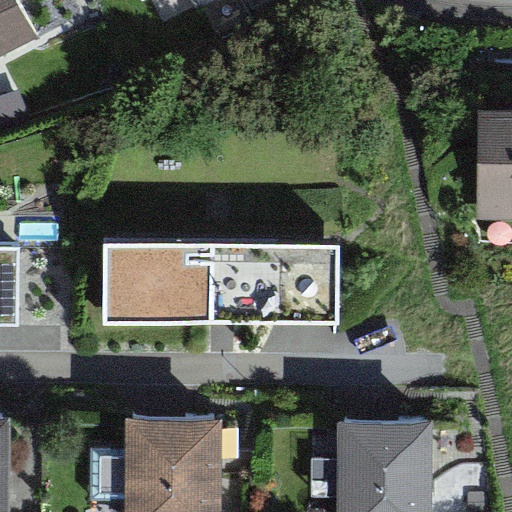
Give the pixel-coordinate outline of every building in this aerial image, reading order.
[(34,0),(0,0),(0,55),(50,28),(34,0)] [(135,0),(143,17),(177,0),(135,0)] [(511,101),(485,102),(490,216),(511,215),(511,101)] [(348,231),(113,230),(113,314),(348,315),(348,231)] [(0,348),(31,348),(28,232),(0,233),(0,348)] [(22,511),(21,403),(0,403),(0,511),(22,511)] [(232,511),(231,408),(136,409),(137,446),(106,446),(107,497),(137,497),(137,511),(232,511)] [(442,511),(440,409),(349,410),(350,452),(321,453),(322,490),(351,489),(351,511),(442,511)]
